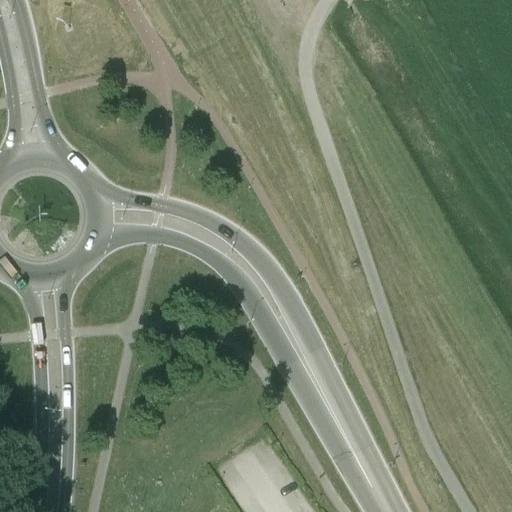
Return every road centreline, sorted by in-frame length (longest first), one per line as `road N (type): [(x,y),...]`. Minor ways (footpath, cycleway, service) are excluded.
road 1 (unclassified): [(468,511),(423,430),(308,91),(307,44),(329,0)]
road 2 (tertiary): [(319,391),(297,316),(240,238),(201,218),(89,188)]
road 3 (tertiary): [(96,239),(156,236),(221,264),(319,391)]
road 4 (secondary): [(65,511),(64,293),(72,270)]
road 5 (secondary): [(20,275),(38,340),(40,511)]
road 6 (secondary): [(57,165),(3,24)]
road 7 (secondary): [(3,24),(14,105),(11,170)]
road 8 (tertiary): [(388,511),(319,391)]
